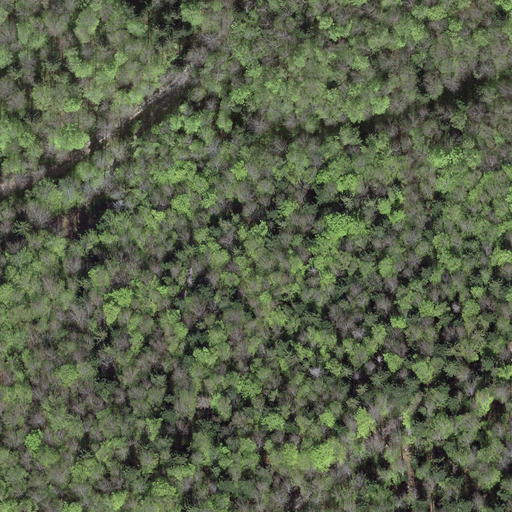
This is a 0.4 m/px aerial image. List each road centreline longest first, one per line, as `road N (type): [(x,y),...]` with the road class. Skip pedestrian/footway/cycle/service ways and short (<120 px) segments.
road 1 (track): [(66,231),(78,236),(123,197),(240,144),(511,71)]
road 2 (track): [(0,190),(61,167),(154,99),(256,0)]
road 3 (track): [(282,511),(397,420),(511,350)]
road 4 (track): [(0,264),(66,231),(180,78)]
